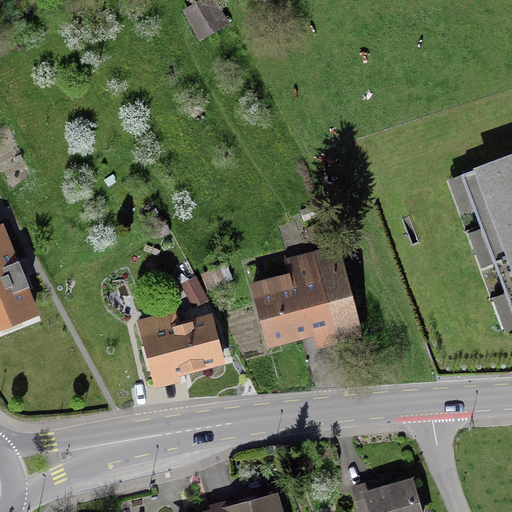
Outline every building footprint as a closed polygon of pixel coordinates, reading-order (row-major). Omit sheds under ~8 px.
[(212,37),(203,22),(193,28),(201,43),(212,37)] [(511,303),(511,155),(463,174),(511,303)] [(0,327),(39,313),(5,222),(0,223),(0,327)] [(327,253),(312,257),(330,325),(356,318),(336,239),(324,242),(327,253)] [(265,342),(330,325),(312,257),(284,265),(291,288),(254,297),(254,298),(265,342)] [(154,378),(219,360),(209,320),(177,328),(173,314),(138,323),(154,384),(155,383),(154,378)] [(359,511),(370,509),(370,511),(416,511),(408,484),(371,494),(368,486),(351,491),(357,511),(359,511)] [(240,508),(225,511),(274,511),(270,493),(267,494),(269,500),(254,504),(253,498),(238,502),(240,508)]
